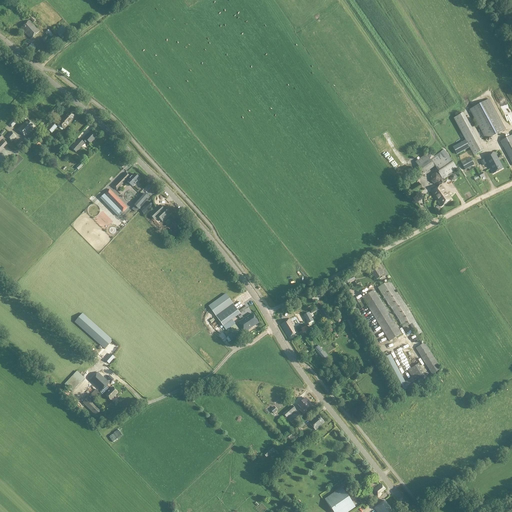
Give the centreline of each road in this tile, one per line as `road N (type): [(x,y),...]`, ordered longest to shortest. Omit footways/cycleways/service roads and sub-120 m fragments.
road 1 (tertiary): [(411,511),(200,226),(96,119),(0,41)]
road 2 (track): [(511,182),(265,313)]
road 3 (unknown): [(77,395),(104,367),(148,401),(202,380),(272,327)]
